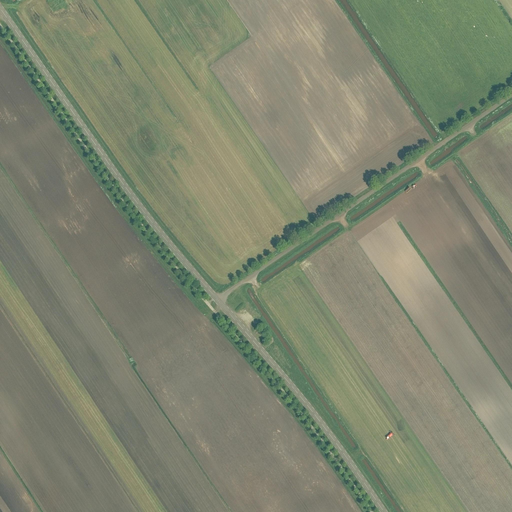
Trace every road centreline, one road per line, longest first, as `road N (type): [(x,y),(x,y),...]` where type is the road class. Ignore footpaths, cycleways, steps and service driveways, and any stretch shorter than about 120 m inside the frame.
road 1 (primary): [(217,300),(135,200),(0,7)]
road 2 (unclassified): [(217,300),(511,94)]
road 3 (primary): [(383,511),(319,419),(217,300)]
